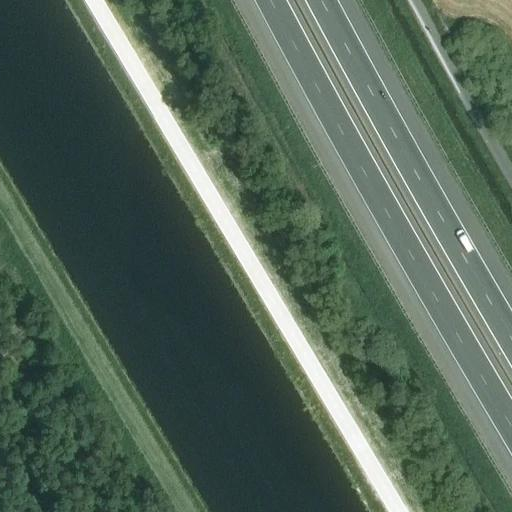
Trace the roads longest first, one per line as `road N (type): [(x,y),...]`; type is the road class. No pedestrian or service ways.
road 1 (motorway): [(265,0),(511,430)]
road 2 (motorway): [(511,337),(322,0)]
road 3 (track): [(0,205),(179,511)]
